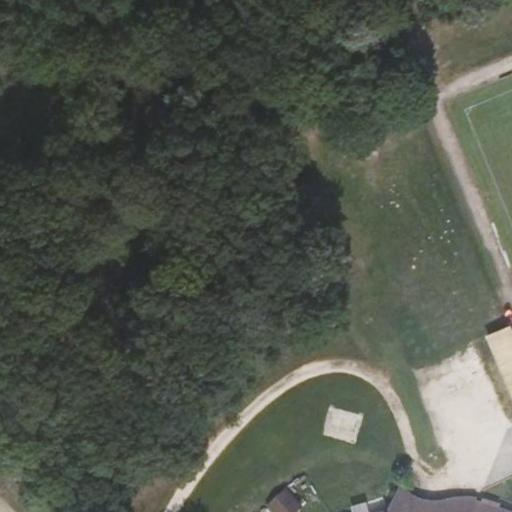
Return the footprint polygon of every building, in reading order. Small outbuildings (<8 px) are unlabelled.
[(448,263),(463,310),(478,306),(463,259),(448,263)] [(460,306),(420,321),(435,359),(475,344),(460,306)] [(366,511),(448,511),(452,503),(412,505),(388,488),(385,488),(366,511)] [(269,511),(300,511),(303,510),(286,489),(265,507),(269,511)] [(448,511),(476,511),(467,507),(452,503),(448,511)]
